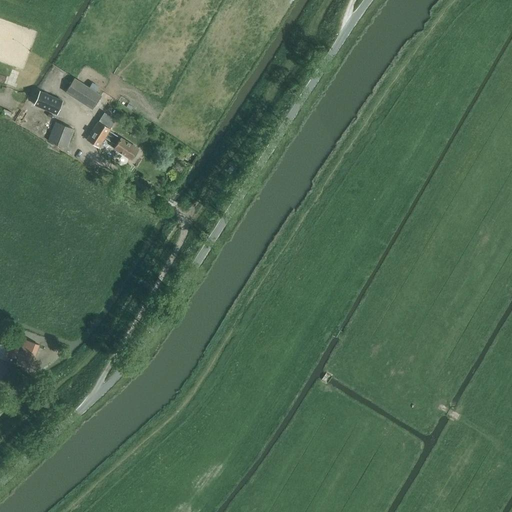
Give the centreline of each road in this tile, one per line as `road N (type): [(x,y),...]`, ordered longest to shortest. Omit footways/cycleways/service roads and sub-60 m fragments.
road 1 (unclassified): [(0,491),(160,325),(370,0)]
road 2 (track): [(331,0),(183,224)]
